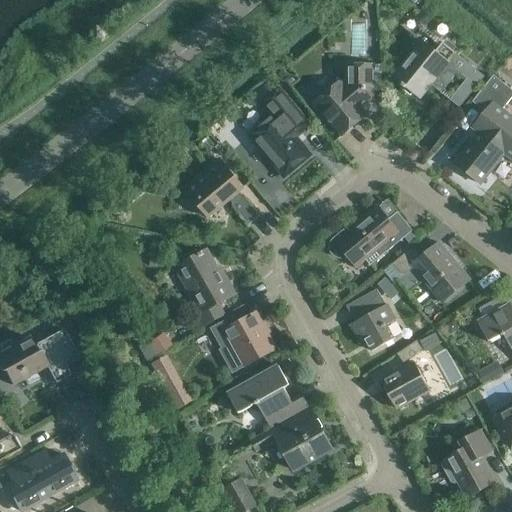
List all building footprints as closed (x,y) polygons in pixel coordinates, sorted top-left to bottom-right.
[(476,87),(484,77),(442,43),(436,51),(423,41),(394,77),(419,98),(433,81),(443,90),(458,72),(466,79),(449,100),(459,108),(476,88),(476,87)] [(340,80),(313,103),(341,137),(368,115),(361,107),(374,97),(373,64),(344,64),(344,84),(340,80)] [(511,115),(503,109),(511,97),(511,90),(493,75),(479,93),(493,104),(472,130),(477,134),(454,163),(480,185),(504,155),(511,161),(511,115)] [(277,122),(254,141),(284,177),(310,156),(295,138),(309,126),(290,102),(279,89),(263,102),(274,116),(273,116),(277,122)] [(218,158),(183,187),(207,217),(228,200),(232,204),(231,205),(248,226),(259,216),(238,191),(243,188),(218,158)] [(370,266),(399,242),(412,231),(397,212),(388,220),(378,208),(366,217),(368,218),(346,236),(343,232),(333,240),(330,245),(331,251),(334,256),(341,258),(347,257),(356,268),(365,260),(370,266)] [(412,269),(439,303),(467,280),(439,246),(422,259),(412,247),(390,265),(401,278),(412,269)] [(198,255),(196,250),(182,258),(185,262),(173,269),(198,313),(190,317),(198,330),(224,316),(218,304),(234,295),(219,268),(216,270),(205,251),(198,255)] [(388,299),(395,295),(386,278),(378,282),(388,299)] [(372,351),(395,338),(387,326),(397,320),(388,304),(385,306),(376,290),(346,307),(355,323),(351,325),(360,343),(366,341),(372,351)] [(503,334),(511,350),(511,306),(511,305),(478,323),(488,343),(503,334)] [(241,368),(276,349),(256,314),(239,324),(234,316),(211,329),(222,349),(220,350),(232,373),(241,368)] [(78,353),(63,327),(32,345),(28,337),(11,346),(8,341),(0,345),(0,370),(1,373),(3,371),(11,386),(46,366),(48,369),(78,353)] [(146,358),(174,345),(168,333),(140,346),(146,358)] [(403,364),(423,351),(416,341),(396,354),(403,364)] [(176,409),(194,399),(168,353),(151,362),(176,409)] [(498,360),(480,372),(487,383),(505,371),(498,360)] [(396,410),(430,391),(414,363),(381,382),(396,410)] [(269,430),(309,408),(301,394),(290,400),(283,389),(289,386),(278,366),(227,395),(238,414),(255,405),(269,430)] [(507,413),(495,419),(511,448),(511,447),(511,406),(506,410),(507,413)] [(309,408),(269,430),(248,442),(254,453),(277,440),(294,471),(332,450),(309,408)] [(479,459),(493,452),(481,430),(458,443),(463,452),(443,463),(442,466),(451,483),(454,483),(459,481),(467,496),(492,482),(479,459)] [(0,459),(19,449),(11,435),(0,441),(0,459)] [(12,483),(6,487),(19,511),(33,504),(75,479),(62,455),(44,465),(38,454),(6,473),(12,483)] [(234,511),(244,511),(256,506),(241,479),(222,489),(234,511)]
